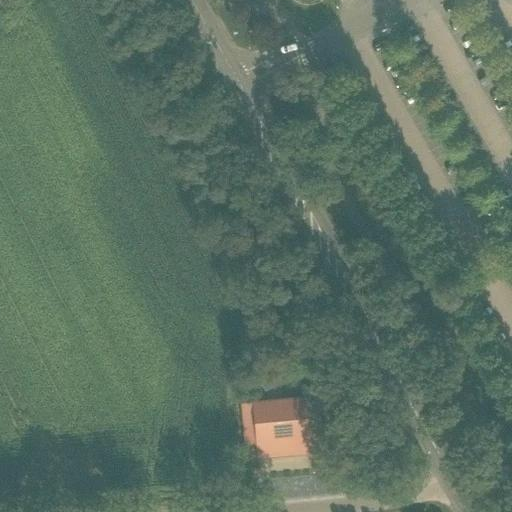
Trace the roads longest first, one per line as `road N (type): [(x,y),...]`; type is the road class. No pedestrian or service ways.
road 1 (tertiary): [(463,490),(185,0)]
road 2 (unclassified): [(269,511),(463,490)]
